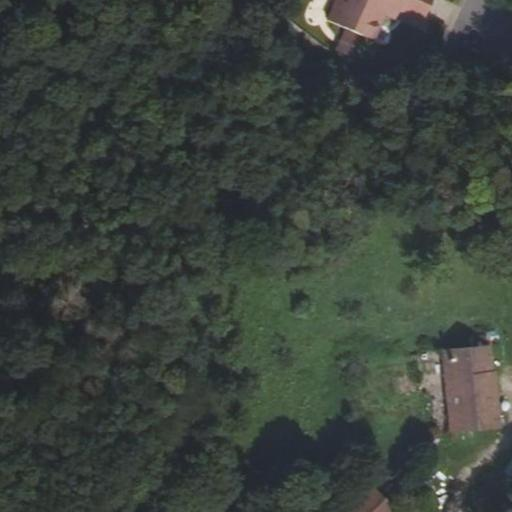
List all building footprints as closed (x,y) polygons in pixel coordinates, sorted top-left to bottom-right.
[(270,17),(282,0),(257,0),(254,4),(270,17)] [(431,0),(336,0),(326,22),(372,42),(387,7),(421,22),(431,0)] [(442,352),(449,430),(496,426),(488,347),(442,352)] [(409,400),(381,404),(382,417),(410,412),(409,400)] [(393,511),(364,480),(329,511),(393,511)]
